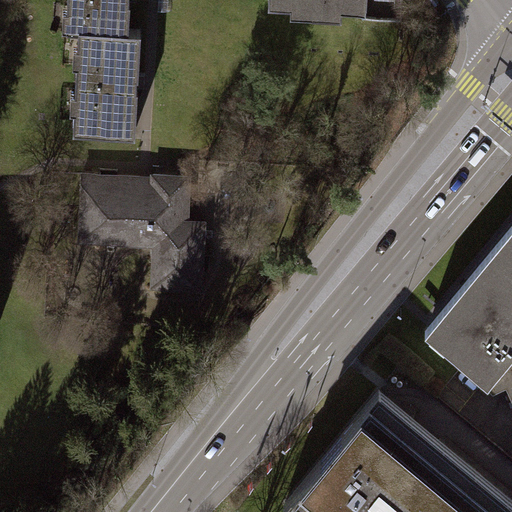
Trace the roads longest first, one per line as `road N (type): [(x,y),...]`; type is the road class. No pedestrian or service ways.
road 1 (primary): [(511,40),(140,511)]
road 2 (primary): [(176,511),(511,116)]
